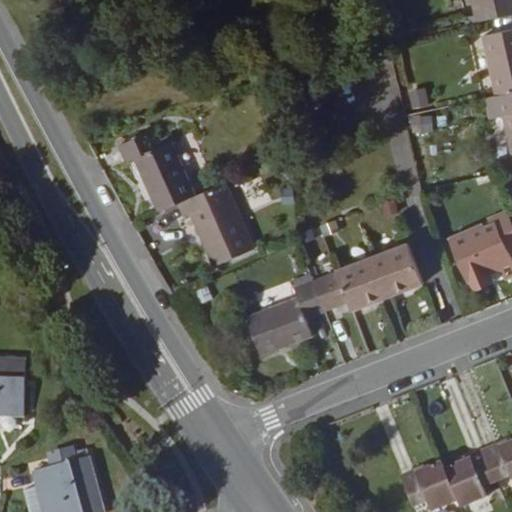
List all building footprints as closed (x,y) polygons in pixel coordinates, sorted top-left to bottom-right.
[(511,0),(493,0),(497,16),(511,12),(511,0)] [(511,26),(499,30),(511,78),(511,26)] [(367,96),(373,113),(391,107),(385,90),(367,96)] [(213,187),(190,132),(178,136),(171,119),(139,132),(147,151),(154,149),(175,202),(193,195),(213,187)] [(267,244),(240,177),(213,187),(193,195),(198,209),(205,206),(227,260),(267,244)] [(511,219),(474,235),(490,275),(492,274),(494,278),(511,270),(511,267),(511,265),(511,264),(511,219)] [(376,305),(448,276),(431,235),(359,265),(360,266),(336,275),(349,307),(373,297),(376,305)] [(496,284),(511,277),(511,270),(494,278),(496,284)] [(340,330),(334,314),(349,307),(336,275),(319,282),(324,293),(272,315),(287,352),(340,330)] [(259,308),(280,300),(276,289),(255,297),(259,308)] [(0,358),(0,416),(30,418),(32,359),(0,358)] [(501,453),(511,448),(511,444),(500,449),(501,453)] [(511,448),(501,453),(500,449),(485,455),(497,486),(511,481),(511,448)] [(497,486),(485,455),(470,461),(471,465),(459,469),(446,474),(458,506),(460,511),(461,511),(487,502),(484,492),(497,486)] [(107,511),(93,458),(39,471),(43,487),(49,511),(107,511)] [(459,469),(471,465),(470,461),(458,466),(459,469)] [(446,474),(443,467),(428,473),(416,478),(415,475),(401,481),(413,511),(414,511),(427,507),(429,511),(441,511),(458,506),(446,474)] [(49,511),(43,487),(31,490),(36,511),(49,511)]
